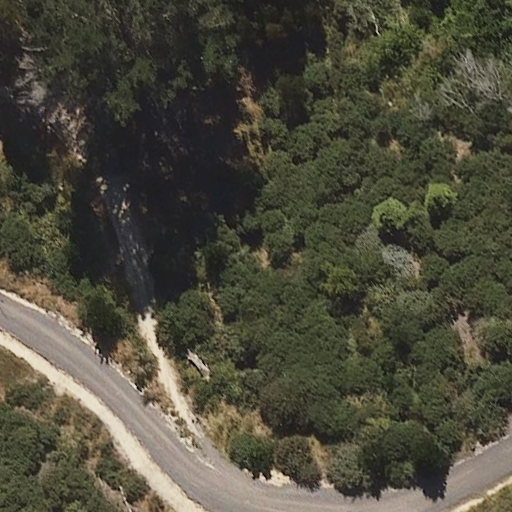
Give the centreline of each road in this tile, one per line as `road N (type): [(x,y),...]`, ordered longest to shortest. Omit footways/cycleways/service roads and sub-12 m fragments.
road 1 (track): [(0,68),(108,188),(130,238),(161,365),(195,429),(235,469),(306,510)]
road 2 (track): [(0,306),(57,338),(202,483),(249,502),(320,511)]
road 3 (track): [(374,511),(511,452)]
